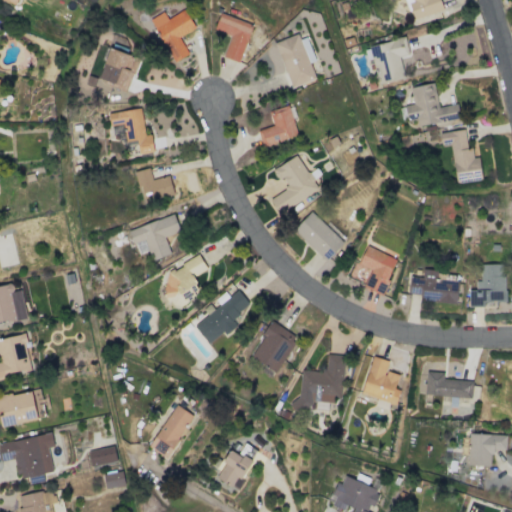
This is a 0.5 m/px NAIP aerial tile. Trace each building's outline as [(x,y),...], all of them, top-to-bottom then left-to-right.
[(442,11),(439,0),(405,0),(412,20),(442,11)] [(167,18),(163,12),(150,18),(171,62),(188,54),(179,36),(194,28),(185,9),(167,18)] [(223,57),(240,62),(251,22),(219,14),(215,31),(229,35),(223,57)] [(274,42),(291,87),(314,79),(298,34),(274,42)] [(404,78),(399,58),(409,55),(405,37),(369,45),(378,83),(404,78)] [(128,89),(138,58),(108,48),(98,79),(128,89)] [(438,107),(433,82),(409,87),(412,104),(404,105),(406,116),(414,115),(417,126),(459,118),(456,104),(438,107)] [(258,129),(262,144),(296,137),(289,105),(269,110),(272,126),(258,129)] [(109,125),(123,123),(125,141),(136,140),(138,153),(153,152),(151,134),(144,134),(140,108),(108,112),(109,125)] [(318,188),(296,154),(273,169),(285,188),(269,198),(278,213),(318,188)] [(135,170),(141,201),(173,194),(169,175),(151,179),(149,168),(135,170)] [(292,230),(325,261),(343,242),(310,211),(292,230)] [(127,229),(132,243),(144,239),(151,260),(170,254),(164,236),(179,231),(173,214),(127,229)] [(396,259),(366,245),(358,263),(371,269),(363,286),(381,294),(396,259)] [(181,292),(186,300),(200,293),(192,277),(206,269),(198,255),(160,275),(171,297),(181,292)] [(503,264),(479,264),(480,281),(475,281),(475,290),(468,290),(468,307),(484,306),(484,302),(504,302),(503,264)] [(407,293),(421,294),(421,301),(456,303),(457,281),(434,279),(435,270),(422,269),(421,277),(408,276),(407,293)] [(0,322),(26,317),(20,289),(14,290),(12,283),(0,285),(0,322)] [(209,343),(223,330),(250,305),(236,289),(194,327),(209,343)] [(249,356),(274,372),(297,337),(272,321),(249,356)] [(0,377),(30,370),(24,342),(26,342),(24,333),(0,338),(0,377)] [(300,370),(298,400),(291,400),(291,408),(310,409),(311,399),(340,402),(344,355),(325,354),(324,372),(300,370)] [(398,374),(385,371),(388,360),(371,356),(362,395),(395,403),(398,389),(395,389),(398,374)] [(443,378),(444,372),(426,371),(425,395),(470,397),(471,380),(443,378)] [(0,396),(0,426),(45,417),(39,388),(0,396)] [(193,415),(174,404),(148,447),(166,458),(193,415)] [(0,442),(0,458),(1,461),(14,458),(18,478),(52,472),(48,447),(53,446),(51,433),(0,442)] [(505,449),(505,434),(468,433),(467,465),(490,466),(491,449),(505,449)] [(87,451),(89,465),(116,461),(114,446),(87,451)] [(230,486),(236,476),(241,479),(253,459),(242,452),(239,456),(230,450),(214,477),(230,486)] [(105,488),(124,485),(122,471),(102,473),(105,488)] [(351,511),(372,511),(373,510),(371,509),(379,489),(343,476),(341,483),(336,481),(331,495),(335,497),(332,505),(344,509),(346,505),(353,508),(351,511)] [(18,495),(20,511),(54,511),(50,490),(18,495)]
